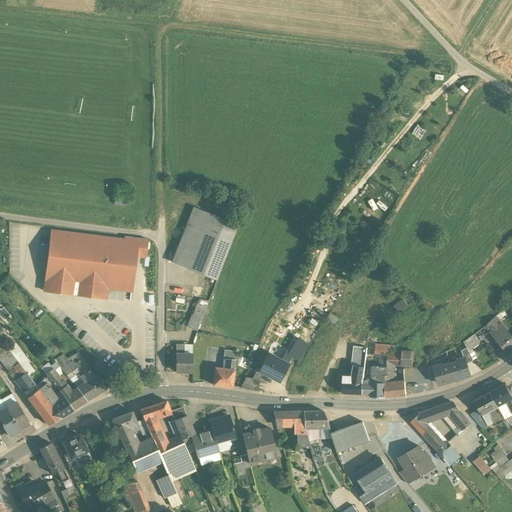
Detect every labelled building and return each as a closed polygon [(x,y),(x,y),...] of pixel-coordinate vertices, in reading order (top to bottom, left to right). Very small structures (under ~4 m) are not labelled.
[(171,263),(188,270),(210,214),(194,207),(171,263)] [(210,214),(188,270),(216,281),(238,225),(210,214)] [(124,241),(52,231),(44,291),(106,300),(107,290),(107,289),(131,292),(136,257),(138,242),(124,241)] [(136,257),(145,258),(147,241),(125,238),(124,241),(138,242),(136,257)] [(195,306),(204,310),(208,301),(197,299),(195,306)] [(186,326),(196,331),(204,310),(195,306),(191,316),(190,315),(186,326)] [(494,317),(485,326),(490,333),(491,333),(496,328),(500,325),(494,317)] [(506,332),(500,325),(496,328),(502,336),(506,332)] [(502,336),(496,328),(491,333),(490,333),(496,341),(497,340),(502,336)] [(511,348),(511,338),(506,332),(502,336),(497,340),(500,344),(496,348),(500,352),(504,349),(507,353),(511,348)] [(473,335),(463,342),(467,348),(468,350),(479,342),(473,335)] [(299,361),(308,345),(297,339),(289,353),(288,355),(292,357),(299,361)] [(29,362),(15,343),(8,349),(21,367),(26,373),(35,384),(41,379),(28,363),(29,362)] [(192,373),(191,344),(175,345),(175,373),(192,373)] [(353,366),(365,368),(367,347),(353,345),(351,366),(353,366)] [(374,345),(374,354),(380,355),(385,355),(385,354),(394,347),(374,345)] [(473,361),(467,348),(461,351),(463,358),(465,358),(466,364),(473,361)] [(21,367),(8,349),(0,354),(0,359),(8,371),(11,369),(13,367),(16,370),(21,367)] [(235,352),(224,350),(223,359),(225,359),(234,360),(235,352)] [(282,361),(288,365),(292,357),(288,355),(289,353),(287,352),(282,361)] [(413,352),(401,352),(400,366),(412,366),(413,352)] [(69,362),(63,354),(53,360),(55,363),(61,370),(69,366),(67,364),(69,362)] [(260,371),(259,372),(263,374),(279,382),(288,365),(282,361),(269,354),(260,371)] [(93,377),(82,358),(72,364),(76,372),(78,371),(81,376),(85,383),(93,377)] [(463,358),(457,360),(457,362),(450,364),(454,380),(470,376),(466,364),(465,358),(463,358)] [(109,369),(98,359),(92,363),(100,374),(109,369)] [(234,360),(225,359),(224,369),(233,371),(234,360)] [(48,363),(41,369),(45,374),(52,368),(51,366),(48,363)] [(51,366),(52,368),(45,374),(49,378),(52,381),(58,376),(63,372),(61,370),(55,363),(51,366)] [(450,364),(442,367),(441,365),(434,367),(437,377),(439,385),(454,380),(450,364)] [(392,365),(387,365),(387,368),(387,369),(384,369),(384,384),(385,398),(406,396),(406,394),(404,383),(393,383),(392,365)] [(69,366),(61,370),(63,372),(68,378),(73,374),(69,366)] [(365,368),(353,366),(353,369),(351,378),(342,377),(342,394),(363,394),(363,381),(363,379),(365,368)] [(434,366),(427,368),(430,379),(437,377),(434,367),(434,366)] [(14,372),(11,374),(16,380),(26,373),(21,367),(16,370),(14,372)] [(224,369),(214,368),(212,385),(231,387),(233,371),(224,369)] [(380,368),(369,368),(369,371),(371,371),(371,382),(363,381),(363,394),(371,395),(371,397),(371,398),(385,398),(384,384),(384,369),(387,369),(387,368),(380,368)] [(260,371),(257,369),(252,379),(260,381),(263,374),(259,372),(260,371)] [(35,384),(26,373),(16,380),(28,397),(39,390),(37,387),(35,384)] [(85,383),(76,388),(77,388),(87,401),(106,389),(98,375),(93,377),(85,383)] [(58,376),(52,381),(54,383),(59,390),(65,385),(62,382),(58,376)] [(49,378),(37,387),(39,390),(41,393),(50,387),(54,383),(52,381),(49,378)] [(241,388),(258,392),(260,381),(252,379),(246,378),(241,388)] [(505,384),(490,392),(498,407),(507,402),(511,411),(511,397),(510,394),(511,393),(511,390),(511,388),(508,390),(505,384)] [(77,388),(71,392),(65,385),(59,390),(64,397),(67,401),(73,410),(87,401),(77,388)] [(50,387),(42,393),(47,400),(54,394),(50,387)] [(41,393),(39,390),(28,397),(42,415),(38,417),(42,421),(45,419),(49,425),(60,418),(47,400),(42,393),(41,393)] [(490,392),(474,401),(479,410),(482,415),(492,410),(498,407),(490,392)] [(60,400),(59,401),(54,394),(47,400),(60,418),(73,410),(67,401),(63,404),(60,400)] [(166,401),(139,410),(147,427),(157,422),(155,417),(170,411),(166,401)] [(29,424),(16,402),(14,403),(6,408),(18,430),(29,424)] [(511,411),(507,402),(498,407),(505,420),(511,415),(511,411)] [(462,429),(469,423),(466,420),(453,403),(419,414),(426,423),(450,414),(462,429)] [(182,407),(170,411),(174,419),(186,415),(182,407)] [(505,420),(498,407),(492,410),(499,422),(505,420)] [(18,430),(6,408),(0,411),(0,421),(0,423),(8,436),(18,430)] [(482,415),(479,410),(470,414),(473,419),(483,429),(488,426),(482,415)] [(323,411),(303,412),(304,425),(305,428),(328,428),(323,411)] [(132,412),(114,418),(112,419),(123,444),(134,439),(128,427),(137,423),(132,412)] [(290,425),(290,412),(273,412),(276,425),(290,425)] [(304,425),(303,412),(290,412),(290,425),(293,425),(294,433),(297,433),(304,433),(306,433),(305,428),(304,425)] [(426,423),(419,414),(419,415),(412,422),(424,437),(428,441),(429,442),(437,451),(445,444),(426,423)] [(186,415),(174,419),(178,429),(180,434),(182,438),(194,433),(186,415)] [(228,416),(209,422),(215,442),(234,437),(232,430),(233,430),(232,427),(231,428),(228,416)] [(174,419),(169,421),(173,431),(178,429),(174,419)] [(157,422),(147,427),(149,431),(152,438),(162,463),(165,468),(170,481),(175,479),(195,470),(184,445),(181,439),(181,437),(166,443),(166,441),(157,422)] [(330,434),(337,453),(369,441),(362,422),(330,434)] [(258,428),(252,430),(252,433),(242,435),(247,455),(249,464),(276,457),(269,429),(258,431),(258,428)] [(211,429),(194,434),(194,433),(182,438),(181,439),(184,445),(190,443),(189,442),(193,441),(197,456),(217,451),(211,429)] [(76,436),(72,438),(63,443),(68,452),(71,458),(73,457),(78,467),(92,460),(79,435),(76,437),(76,436)] [(297,448),(308,448),(304,437),(297,437),(297,448)] [(134,439),(123,444),(137,474),(162,463),(152,438),(148,440),(136,445),(134,439)] [(457,452),(448,441),(445,444),(437,451),(448,465),(449,465),(460,456),(457,452)] [(63,470),(50,443),(40,448),(52,475),(57,473),(63,470)] [(498,445),(492,448),(494,452),(490,455),(497,465),(504,475),(507,479),(511,475),(511,458),(508,461),(504,455),(505,454),(498,445)] [(419,446),(410,451),(411,454),(406,457),(405,455),(399,459),(406,470),(411,479),(412,479),(428,469),(426,465),(431,462),(425,452),(423,454),(419,446)] [(68,452),(62,455),(68,465),(73,462),(71,458),(68,452)] [(247,455),(240,456),(242,462),(233,464),(236,477),(245,475),(243,469),(250,468),(249,464),(247,455)] [(460,456),(449,465),(451,468),(456,464),(462,459),(461,457),(460,456)] [(483,475),(489,469),(478,457),(472,462),(483,475)] [(396,484),(381,459),(356,474),(362,484),(371,499),(396,484)] [(504,475),(497,465),(491,470),(500,479),(504,475)] [(63,470),(57,473),(62,481),(68,479),(63,470)] [(411,479),(406,470),(399,474),(408,485),(413,481),(412,479),(411,479)] [(128,475),(121,478),(124,485),(130,483),(128,475)] [(172,508),(181,504),(168,477),(157,482),(165,499),(167,498),(172,508)] [(36,488),(32,481),(24,485),(23,483),(15,487),(26,508),(42,501),(42,500),(36,488)] [(141,488),(138,490),(134,481),(130,483),(124,485),(134,511),(136,511),(149,507),(141,488)] [(54,499),(46,483),(36,488),(42,500),(42,501),(44,504),(54,499)] [(364,504),(371,499),(362,484),(355,488),(364,504)] [(215,490),(223,508),(229,506),(221,487),(215,490)] [(54,499),(44,504),(47,510),(58,505),(54,499)] [(256,502),(248,506),(250,511),(265,511),(262,505),(258,507),(256,502)]
